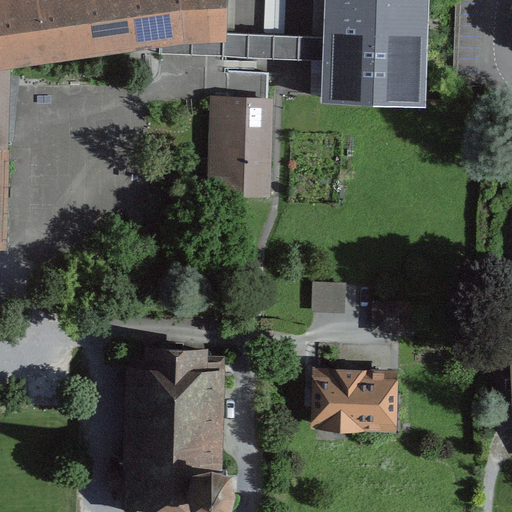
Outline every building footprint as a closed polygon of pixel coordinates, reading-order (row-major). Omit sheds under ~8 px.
[(0,0),(0,142),(8,142),(10,75),(10,63),(137,44),(159,41),(184,37),(226,34),(226,30),(227,0),(0,0)] [(428,0),(323,0),(323,32),(284,31),(263,31),(226,30),(226,34),(184,37),(159,41),(159,51),(222,53),(227,53),(322,56),(321,95),(426,98),(428,0)] [(264,0),(263,31),(284,31),(285,0),(264,0)] [(267,94),(267,71),(255,71),(228,70),(227,93),(211,93),(210,99),(208,191),(270,192),(273,95),(267,94)] [(0,239),(7,240),(9,142),(8,142),(0,142),(0,239)] [(345,280),(311,279),(311,310),(345,311),(345,280)] [(371,331),(411,331),(411,299),(371,299),(371,331)] [(226,469),(216,469),(220,357),(203,357),(203,350),(149,349),(149,355),(132,354),(127,507),(131,511),(147,511),(147,501),(195,502),(194,511),(212,511),(215,509),(215,499),(226,499),(226,469)] [(398,366),(312,363),(310,425),(397,427),(398,366)]
